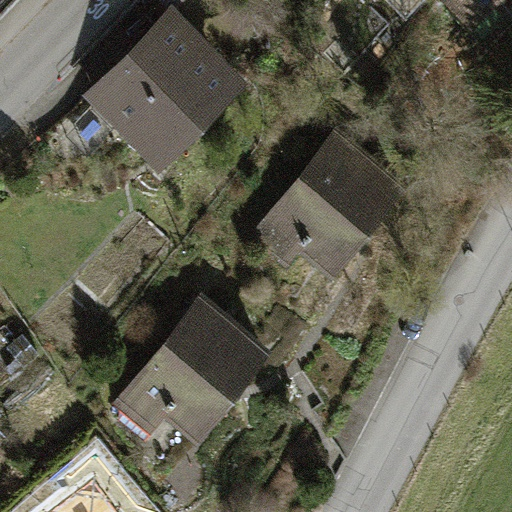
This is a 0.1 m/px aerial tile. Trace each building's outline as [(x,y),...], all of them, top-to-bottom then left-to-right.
[(164,0),(174,9),(182,0),(164,0)] [(511,0),(459,0),(475,15),(489,0),(510,0),(511,1),(511,0)] [(104,87),(163,145),(227,80),(168,22),(104,87)] [(398,180),(338,132),(257,233),(286,256),(300,238),(332,264),(398,180)] [(263,347),(202,300),(122,400),(120,418),(147,439),(170,409),(197,429),(263,347)]
